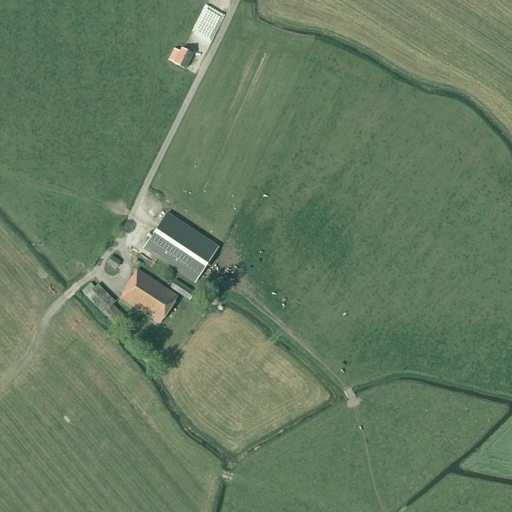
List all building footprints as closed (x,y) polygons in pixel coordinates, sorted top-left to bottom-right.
[(168,61),(174,63),(174,64),(185,69),(192,54),(181,48),(179,52),(174,49),(168,61)] [(166,214),(143,249),(195,283),(218,248),(166,214)] [(120,262),(112,256),(107,264),(115,269),(120,262)] [(124,290),(125,290),(119,298),(159,324),(177,297),(136,270),(124,290)] [(194,293),(175,281),(170,288),(189,301),(194,293)] [(85,296),(114,326),(123,317),(112,305),(115,302),(97,284),(94,287),(90,283),(81,292),(85,296)]
